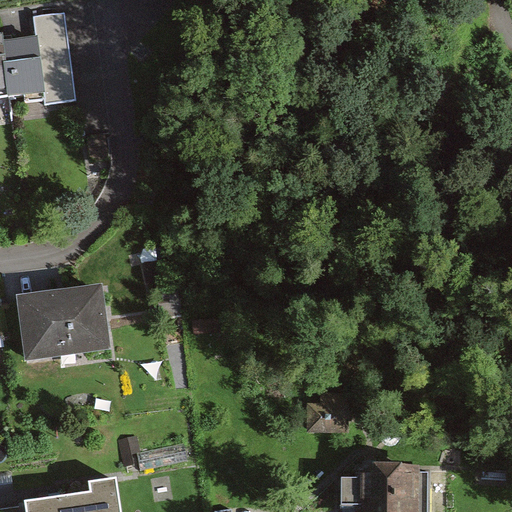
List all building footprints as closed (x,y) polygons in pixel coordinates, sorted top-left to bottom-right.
[(31,23),(34,41),(41,96),(71,92),(61,19),(31,23)] [(41,96),(34,41),(0,45),(0,72),(2,92),(4,100),(41,96)] [(102,289),(16,301),(25,366),(111,355),(102,289)] [(362,504),(362,511),(427,511),(427,465),(359,465),(359,479),(342,479),(342,504),(362,504)] [(89,499),(0,510),(0,511),(121,511),(117,485),(88,488),(89,499)]
